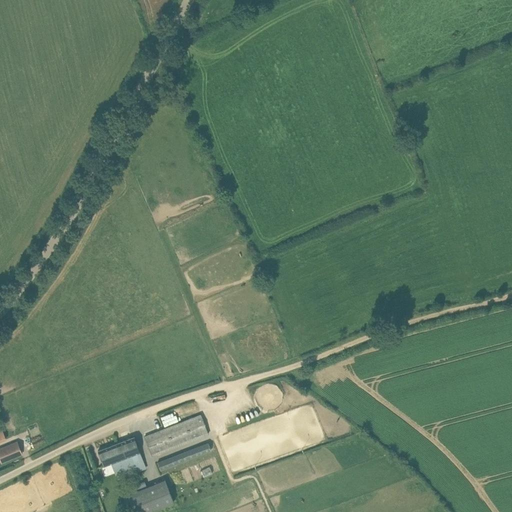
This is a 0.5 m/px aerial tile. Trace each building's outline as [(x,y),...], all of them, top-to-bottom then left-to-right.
[(144,436),(152,456),(208,433),(201,414),(144,436)] [(164,414),(163,424),(171,425),(171,414),(164,414)] [(114,470),(118,478),(146,467),(137,446),(134,437),(98,450),(104,465),(111,462),(114,470)] [(0,448),(0,457),(2,462),(22,453),(17,442),(0,448)] [(208,442),(157,462),(160,470),(211,450),(208,442)] [(126,491),(133,511),(141,511),(173,500),(164,476),(126,491)]
